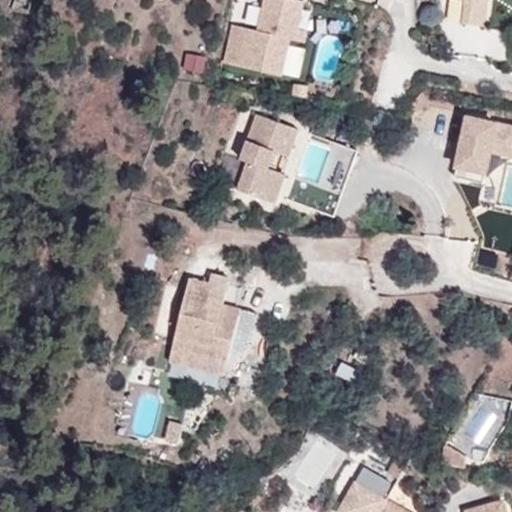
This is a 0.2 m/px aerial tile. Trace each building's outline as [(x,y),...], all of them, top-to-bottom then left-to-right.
[(307,0),(265,0),(260,30),(234,25),(226,62),(284,74),(292,38),(299,39),(307,0)] [(315,1),(308,0),(307,0),(299,39),(306,41),(315,1)] [(462,0),(462,7),(476,9),(474,27),(496,31),(500,0),(462,0)] [(486,180),(495,148),(511,152),(511,113),(472,102),(452,171),(486,180)] [(301,128),(260,114),(244,159),(252,162),(242,190),(279,203),(289,174),(272,168),(278,150),(291,156),(301,128)] [(212,284),(192,279),(173,360),(230,374),(245,311),(227,307),(234,280),(214,275),(212,284)] [(377,511),(385,499),(358,483),(340,511),(377,511)] [(380,511),(511,511),(511,506),(511,503),(475,511),(415,511),(390,497),(380,511)]
